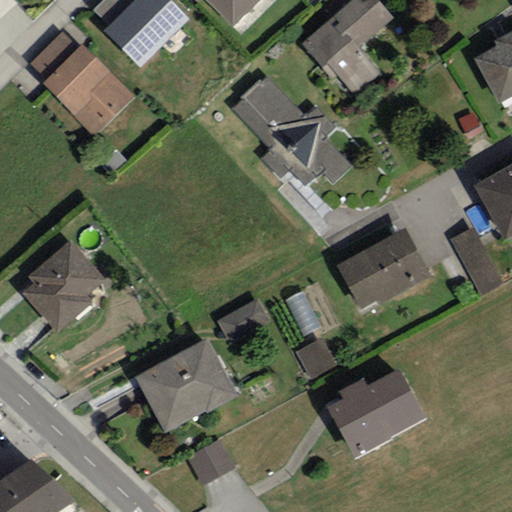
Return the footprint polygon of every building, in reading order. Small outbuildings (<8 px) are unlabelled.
[(188,25),(163,0),(141,0),(104,38),(140,73),(188,25)] [(203,0),(229,25),(254,0),(203,0)] [(353,2),(301,47),(347,99),(374,74),(352,49),(384,21),(367,2),(359,8),(353,2)] [(507,94),(511,101),(511,100),(511,39),(474,60),(496,100),(507,94)] [(76,51),(41,87),(89,134),(124,98),(76,51)] [(300,121),(263,81),(245,98),(249,103),(233,118),(302,192),(318,177),(324,183),(343,166),(317,139),(326,130),(309,112),(300,121)] [(511,171),(473,193),(499,239),(511,231),(511,171)] [(470,233),(453,243),(480,293),(498,283),(470,233)] [(400,237),(337,268),(358,310),(421,278),(400,237)] [(46,279),(23,296),(48,329),(81,304),(75,297),(93,283),(65,247),(38,268),(46,279)] [(289,303),(307,337),(323,328),(305,294),(289,303)] [(317,343),(295,354),(310,385),(332,373),(317,343)] [(200,350),(136,384),(162,433),(226,398),(200,350)] [(393,378),(330,411),(352,455),(416,422),(393,378)] [(215,445),(187,461),(200,486),(229,470),(215,445)] [(22,459),(0,475),(0,511),(57,511),(68,504),(22,459)]
